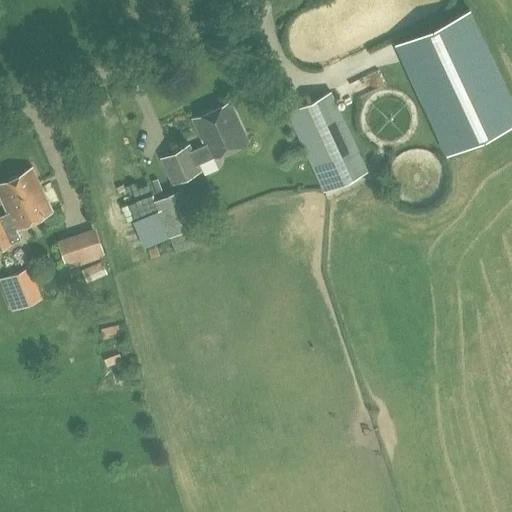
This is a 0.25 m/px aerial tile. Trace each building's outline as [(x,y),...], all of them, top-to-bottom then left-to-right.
[(446,150),(447,150),(511,118),(511,101),(468,8),(414,33),(396,42),(446,150)] [(292,109),(328,187),(368,169),(332,91),(292,109)] [(193,149),(200,163),(248,141),(230,100),(192,117),(205,144),(193,149)] [(203,170),(200,163),(193,149),(191,143),(160,157),(173,185),(203,170)] [(0,181),(0,196),(7,213),(0,216),(0,246),(33,232),(28,221),(53,210),(32,166),(0,181)] [(155,200),(176,251),(198,241),(192,227),(198,225),(183,188),(155,200)] [(57,240),(67,269),(105,256),(95,227),(57,240)] [(101,261),(82,268),(87,280),(106,272),(101,261)] [(0,277),(0,280),(10,308),(41,297),(30,266),(0,277)]
